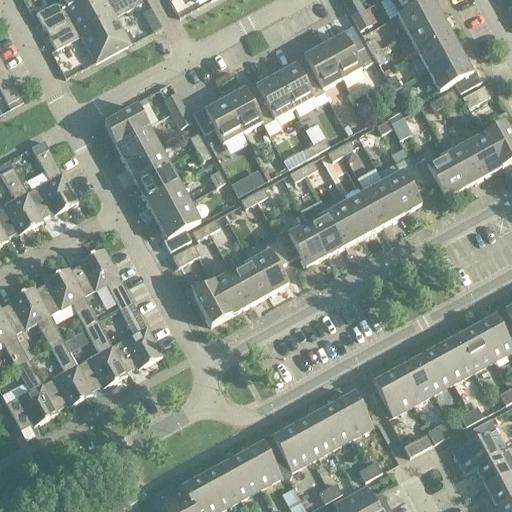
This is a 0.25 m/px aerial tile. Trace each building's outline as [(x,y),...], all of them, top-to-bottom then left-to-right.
[(88,12),(81,0),(58,0),(62,6),(51,12),(50,9),(35,17),(42,30),(43,30),(46,35),(88,12)] [(81,0),(88,12),(110,0),(81,0)] [(110,0),(88,12),(113,57),(134,45),(128,35),(124,37),(114,18),(125,12),(126,15),(141,7),(136,0),(110,0)] [(355,0),(352,0),(343,5),(356,28),(367,21),(355,0)] [(430,0),(429,0),(386,0),(397,19),(430,0)] [(440,19),(430,0),(397,19),(407,38),(440,19)] [(113,57),(88,12),(46,35),(49,41),(48,41),(55,54),(70,46),(68,43),(79,37),(95,67),(113,57)] [(451,38),(440,19),(407,38),(418,56),(451,38)] [(371,28),(367,21),(356,28),(359,35),(371,28)] [(156,22),(148,26),(153,35),(161,31),(156,22)] [(363,52),(352,30),(340,37),(342,39),(323,50),(341,83),(361,72),(353,57),(363,52)] [(461,57),(451,38),(418,56),(428,75),(461,57)] [(374,41),(365,46),(372,57),(380,52),(374,41)] [(341,83),(323,50),(304,60),(292,66),(294,70),(302,85),(314,78),(322,93),(341,83)] [(386,64),(380,52),(372,57),(378,69),(386,64)] [(472,76),(461,57),(428,75),(439,95),(454,87),(459,98),(481,86),(475,75),(472,76)] [(0,64),(0,95),(7,108),(20,101),(0,64)] [(302,85),(294,70),(275,80),(293,113),(324,96),(322,93),(314,78),(302,85)] [(394,79),(386,83),(392,95),(401,90),(394,79)] [(293,113),(275,80),(256,90),(265,105),(253,112),(261,127),(263,130),(293,113)] [(256,90),(254,87),(243,93),(243,94),(224,104),(242,137),(261,127),(253,112),(265,105),(256,90)] [(401,90),(392,95),(397,104),(402,101),(404,95),(401,90)] [(489,101),(483,90),(462,102),(468,113),(489,101)] [(451,94),(440,100),(445,108),(456,102),(451,94)] [(188,119),(175,97),(164,103),(176,126),(188,119)] [(445,108),(440,100),(428,106),(433,115),(445,108)] [(242,137),(224,104),(205,114),(203,111),(192,117),(204,139),(214,133),(222,148),(242,137)] [(147,130),(137,110),(103,128),(114,148),(147,130)] [(399,118),(387,124),(392,132),(403,126),(399,118)] [(191,126),(188,119),(176,126),(180,133),(191,126)] [(392,132),(387,124),(376,130),(380,139),(392,132)] [(511,165),(511,142),(503,127),(484,138),(502,171),(511,165)] [(158,149),(147,130),(114,148),(125,167),(158,149)] [(204,149),(198,138),(189,142),(196,153),(204,149)] [(502,171),(484,138),(465,148),(483,181),(502,171)] [(324,142),(312,149),(317,157),(328,151),(324,142)] [(354,153),(350,145),(338,151),(343,159),(351,155),(354,153)] [(483,181),(465,148),(446,158),(464,192),(483,181)] [(168,168),(158,149),(125,167),(135,186),(168,168)] [(210,160),(204,149),(196,153),(202,165),(210,160)] [(317,157),(312,149),(301,155),(305,163),(317,157)] [(343,159),(338,151),(327,157),(331,166),(341,160),(343,159)] [(78,206),(48,152),(35,159),(49,185),(27,197),(26,197),(41,223),(52,217),(53,220),(78,206)] [(351,155),(343,159),(347,168),(353,165),(354,160),(351,155)] [(464,192),(446,158),(428,168),(425,163),(413,169),(424,191),(435,185),(444,202),(464,192)] [(341,160),(331,166),(336,174),(346,169),(341,160)] [(393,168),(398,177),(383,186),(401,219),(421,208),(414,196),(424,191),(413,169),(408,160),(393,168)] [(316,174),(312,165),(300,172),(305,180),(316,174)] [(179,187),(168,168),(135,186),(145,205),(179,187)] [(27,197),(13,171),(0,178),(14,204),(0,211),(0,231),(6,242),(7,242),(17,236),(19,239),(43,225),(41,223),(26,197),(27,197)] [(305,180),(300,172),(289,178),(293,186),(305,180)] [(225,187),(218,175),(210,179),(216,191),(225,187)] [(258,175),(232,189),(239,202),(265,188),(258,175)] [(401,219),(383,186),(364,196),(382,229),(401,219)] [(189,206),(179,187),(145,205),(156,224),(189,206)] [(267,200),(263,192),(251,198),(256,207),(267,200)] [(382,229),(364,196),(345,206),(363,240),(382,229)] [(256,207),(251,198),(240,205),(244,213),(256,207)] [(200,226),(189,206),(156,224),(166,243),(163,245),(169,256),(191,244),(185,234),(200,226)] [(363,240),(345,206),(326,217),(344,250),(363,240)] [(344,250),(326,217),(307,227),(325,260),(344,250)] [(219,232),(215,223),(203,230),(208,238),(219,232)] [(325,260),(307,227),(277,244),(288,265),(299,260),(305,271),(325,260)] [(208,238),(203,230),(192,236),(196,244),(208,238)] [(0,248),(8,244),(7,242),(6,242),(0,231),(0,248)] [(288,265),(277,244),(265,250),(268,256),(250,265),(268,299),(288,288),(278,271),(288,265)] [(199,260),(193,249),(172,261),(178,272),(199,260)] [(132,306),(103,253),(79,266),(80,269),(69,274),(69,275),(83,301),(84,301),(106,288),(120,313),(132,306)] [(268,299),(250,265),(231,276),(249,309),(268,299)] [(69,274),(68,272),(44,285),(45,288),(35,293),(34,294),(48,320),(49,320),(71,307),(85,332),(98,325),(84,301),(83,301),(69,275),(69,274)] [(249,309),(231,276),(212,286),(230,319),(249,309)] [(230,319),(212,286),(192,297),(210,330),(230,319)] [(35,293),(33,291),(9,304),(10,307),(0,312),(0,313),(14,339),(36,327),(50,352),(63,345),(49,320),(48,320),(34,294),(35,293)] [(162,360),(132,306),(120,313),(133,338),(111,350),(111,351),(125,377),(126,377),(136,371),(137,373),(162,360)] [(511,310),(505,314),(511,326),(511,332),(503,337),(511,353),(511,310)] [(494,320),(474,331),(493,366),(511,354),(511,353),(503,337),(511,332),(511,326),(505,314),(497,311),(494,320)] [(0,312),(0,346),(2,346),(15,371),(28,364),(14,339),(0,313),(0,312)] [(111,350),(98,325),(85,332),(98,357),(76,369),(76,370),(90,396),(91,396),(100,391),(101,393),(127,379),(126,377),(125,377),(111,351),(111,350)] [(493,366),(474,331),(453,343),(473,376),(493,366)] [(73,341),(64,346),(69,357),(79,351),(73,341)] [(473,376),(453,343),(433,353),(453,387),(473,376)] [(64,346),(63,345),(50,352),(64,376),(42,389),(41,389),(55,415),(56,415),(67,409),(68,412),(92,398),(91,396),(90,396),(76,370),(76,369),(69,357),(64,346)] [(453,387),(433,353),(413,364),(433,398),(453,387)] [(42,389),(28,364),(15,371),(29,395),(6,408),(20,434),(32,428),(33,431),(57,417),(56,415),(55,415),(41,389),(42,389)] [(433,398),(413,364),(392,375),(413,409),(433,398)] [(413,409),(392,375),(373,386),(392,421),(413,409)] [(511,405),(511,401),(508,393),(499,398),(505,409),(511,405)] [(354,397),(333,408),(351,443),(372,431),(354,397)] [(351,443),(333,408),(313,419),(331,454),(351,443)] [(477,410),(468,415),(474,426),(482,421),(477,410)] [(474,426),(468,415),(459,420),(465,431),(474,426)] [(331,454),(313,419),(293,430),(311,465),(331,454)] [(489,423),(469,434),(474,445),(453,457),(464,479),(475,473),(474,472),(499,459),(498,458),(491,446),(498,439),(489,423)] [(441,427),(434,431),(441,444),(448,440),(441,427)] [(311,465),(293,430),(273,441),(282,459),(271,465),(280,482),(289,484),(291,476),(311,465)] [(441,444),(434,431),(427,435),(434,448),(441,444)] [(262,447),(241,458),(260,493),(280,482),(271,465),(282,459),(273,441),(264,438),(262,447)] [(431,449),(426,439),(403,451),(409,461),(431,449)] [(511,458),(508,452),(498,458),(499,459),(474,472),(475,473),(485,492),(511,477),(511,458)] [(260,493),(241,458),(221,469),(240,504),(260,493)] [(376,466),(367,470),(373,481),(381,476),(376,466)] [(224,511),(240,504),(221,469),(201,480),(218,511),(224,511)] [(373,481),(367,470),(358,475),(364,486),(373,481)] [(511,477),(485,492),(496,511),(511,503),(511,477)] [(218,511),(201,480),(180,491),(192,511),(218,511)] [(336,487),(327,492),(333,503),(341,498),(336,487)] [(333,509),(334,511),(389,511),(382,499),(374,504),(366,490),(333,509)] [(192,511),(180,491),(160,502),(165,511),(192,511)] [(333,503),(327,492),(318,497),(324,508),(333,503)] [(511,511),(511,503),(496,511),(493,511),(511,511)]
